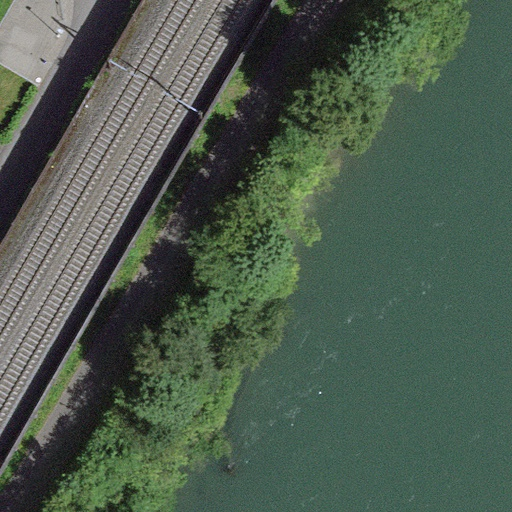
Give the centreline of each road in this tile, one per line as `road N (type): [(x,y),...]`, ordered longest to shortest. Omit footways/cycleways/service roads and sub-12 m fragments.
road 1 (residential): [(314,0),(18,511)]
road 2 (residential): [(0,192),(106,0)]
